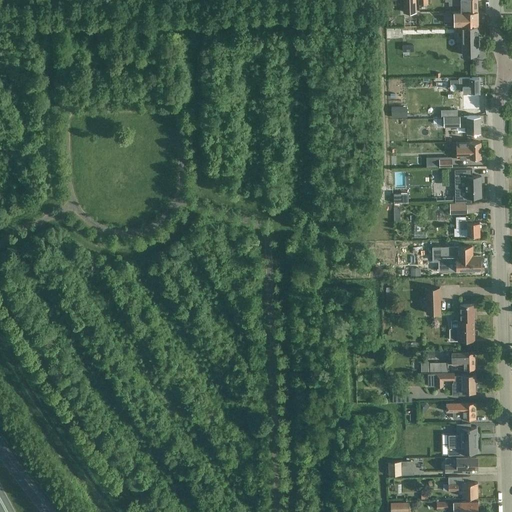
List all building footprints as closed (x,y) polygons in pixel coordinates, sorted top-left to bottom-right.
[(416,11),(415,0),(403,0),(404,12),(416,11)] [(477,11),(476,0),(444,0),(445,1),(448,1),(448,5),(460,4),(460,11),(477,11)] [(460,11),(454,11),(454,24),(463,24),(477,24),(477,11),(460,11)] [(478,26),(462,26),(462,54),(478,54),(478,26)] [(434,54),(435,72),(454,72),(454,41),(448,41),(448,54),(434,54)] [(479,109),(478,77),(465,77),(459,77),(459,85),(463,85),(463,109),(479,109)] [(404,105),(392,105),(392,116),(405,116),(404,105)] [(457,116),(444,116),(444,126),(467,125),(467,131),(480,131),(479,115),(457,116)] [(457,157),(480,157),(480,141),(456,141),(457,157)] [(471,168),(454,169),(455,201),(471,201),(471,196),(481,196),(480,175),(471,175),(471,168)] [(436,182),(436,194),(450,194),(449,182),(436,182)] [(467,212),(466,201),(449,202),(450,212),(467,212)] [(465,219),(465,217),(455,217),(455,227),(460,227),(460,235),(479,234),(479,221),(472,221),(471,219),(465,219)] [(457,246),(433,246),(433,260),(439,259),(439,270),(456,269),(458,269),(458,271),(465,271),(465,269),(480,269),(480,268),(481,268),(481,261),(480,261),(480,254),(472,254),(472,245),(457,246)] [(440,312),(440,287),(425,287),(426,312),(440,312)] [(460,319),(457,319),(458,339),(474,339),(473,303),(460,304),(460,319)] [(474,351),(451,352),(451,363),(463,363),(464,368),(475,368),(474,351)] [(430,371),(447,370),(447,362),(430,362),(430,371)] [(436,373),(427,373),(428,385),(436,385),(436,386),(443,386),(443,380),(453,379),(453,383),(452,383),(453,394),(463,394),(463,391),(475,391),(475,389),(476,389),(476,383),(475,383),(475,374),(462,375),(454,375),(454,373),(436,373)] [(426,401),(420,401),(420,408),(422,410),(429,403),(426,401)] [(463,418),(476,418),(475,402),(446,403),(446,411),(453,411),(453,418),(463,418)] [(457,433),(448,433),(448,454),(463,454),(463,452),(477,451),(476,446),(477,446),(476,433),(476,426),(470,426),(470,423),(456,423),(457,433)] [(476,456),(445,456),(445,471),(464,470),(464,468),(476,468),(476,456)] [(400,461),(389,461),(389,474),(402,474),(401,460),(400,461)] [(477,496),(477,482),(462,482),(462,476),(448,476),(448,490),(462,490),(462,497),(477,496)] [(477,511),(478,501),(453,501),(453,511),(477,511)] [(403,511),(403,502),(390,502),(391,511),(403,511)]
